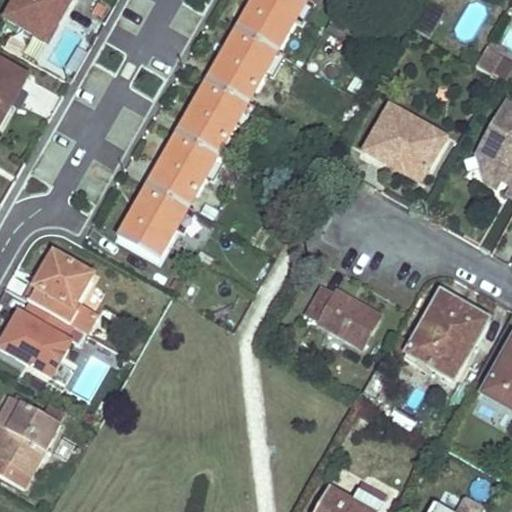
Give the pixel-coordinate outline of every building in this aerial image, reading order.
[(54,33),(72,0),(71,0),(15,0),(12,8),(19,12),(13,24),(31,35),(38,23),(54,33)] [(277,54),(306,2),(303,0),(257,0),(261,2),(252,18),(248,15),(238,32),(277,54)] [(13,24),(19,12),(12,8),(11,9),(4,20),(13,24)] [(54,33),(38,23),(31,35),(45,43),(47,44),(54,33)] [(255,91),(277,54),(238,32),(217,69),(208,84),(247,106),(255,91)] [(491,44),(488,48),(501,56),(504,51),(491,44)] [(488,48),(477,68),(490,76),(501,56),(488,48)] [(0,126),(28,78),(0,62),(0,126)] [(226,143),(247,106),(208,84),(187,121),(178,136),(217,158),(226,143)] [(443,149),(422,137),(427,130),(391,109),(374,139),(365,155),(422,187),(431,171),(443,149)] [(511,117),(503,113),(478,157),(482,171),(502,182),(511,188),(511,187),(511,117)] [(448,142),(427,130),(422,137),(443,149),(444,149),(448,142)] [(196,196),(217,158),(178,136),(156,174),(149,188),(188,210),(196,196)] [(502,182),(482,171),(487,185),(497,191),(502,182)] [(158,263),(188,210),(149,188),(136,209),(141,213),(133,226),(129,224),(118,241),(158,263)] [(46,278),(59,258),(54,255),(41,277),(45,280),(46,278)] [(78,307),(94,278),(59,258),(46,278),(45,280),(41,277),(33,290),(39,293),(32,304),(73,328),(87,336),(97,319),(78,307)] [(380,320),(337,295),(335,298),(321,290),(305,317),(363,351),(380,320)] [(463,307),(442,294),(442,295),(438,301),(440,302),(460,312),(463,307)] [(457,380),(490,323),(463,307),(460,312),(440,302),(438,301),(406,358),(437,376),(440,369),(457,380)] [(65,340),(73,328),(32,304),(25,317),(20,314),(0,347),(0,349),(52,380),(73,345),(65,340)] [(409,344),(396,336),(395,337),(392,343),(405,351),(409,344)] [(399,361),(405,351),(392,343),(386,354),(399,361)] [(511,347),(483,396),(511,413),(511,347)] [(399,361),(386,354),(381,362),(394,369),(395,368),(399,361)] [(29,408),(32,402),(18,393),(14,399),(29,408)] [(0,476),(23,490),(59,426),(29,408),(14,399),(11,398),(0,417),(0,427),(5,431),(0,438),(0,476)] [(364,432),(371,421),(362,416),(355,427),(364,432)] [(383,511),(385,510),(360,496),(355,505),(341,496),(347,487),(337,482),(318,511),(383,511)] [(459,511),(438,511),(437,511),(436,511),(483,511),(466,502),(459,511)]
